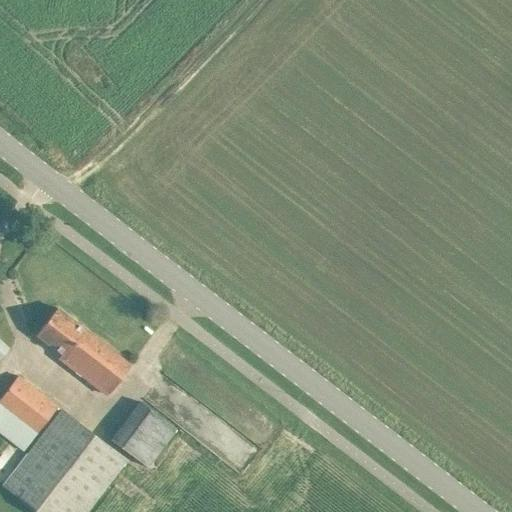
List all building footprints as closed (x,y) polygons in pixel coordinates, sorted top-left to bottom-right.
[(57,308),(37,334),(62,353),(59,358),(108,395),(131,365),(57,308)] [(0,340),(0,357),(8,349),(0,340)] [(17,376),(0,398),(0,432),(24,450),(57,407),(17,376)] [(149,466),(183,429),(148,398),(115,435),(149,466)] [(62,410),(4,485),(38,511),(85,511),(126,460),(62,410)] [(247,434),(230,442),(240,462),(257,454),(247,434)]
